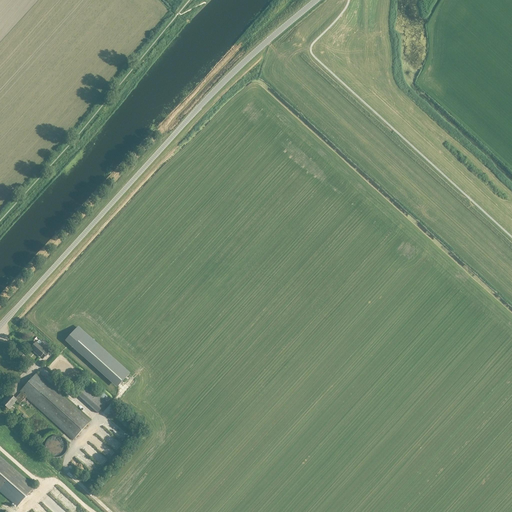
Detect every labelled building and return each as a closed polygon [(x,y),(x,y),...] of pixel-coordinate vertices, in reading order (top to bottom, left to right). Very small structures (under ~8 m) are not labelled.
[(129,374),(78,328),(65,341),(73,348),(77,343),(121,383),(129,374)] [(36,342),(31,348),(40,357),(43,354),(46,357),(50,352),(47,349),(45,351),(36,342)] [(73,440),(90,421),(37,373),(19,392),(20,393),(26,397),(73,440)] [(97,413),(107,403),(86,384),(77,395),(97,413)] [(26,397),(20,393),(15,399),(10,395),(5,400),(2,403),(8,409),(15,401),(19,405),(26,397)] [(113,432),(117,427),(108,419),(106,421),(108,422),(105,424),(113,432)] [(107,444),(112,448),(117,444),(111,439),(107,444)] [(53,450),(50,451),(51,455),(63,451),(61,446),(59,447),(58,444),(52,446),(53,450)] [(80,460),(85,454),(80,450),(75,456),(80,460)] [(0,491),(17,507),(34,487),(0,456),(0,491)] [(81,462),(92,473),(98,467),(87,456),(81,462)]
